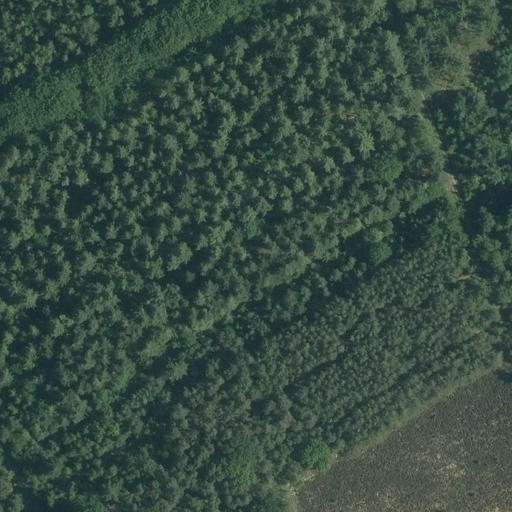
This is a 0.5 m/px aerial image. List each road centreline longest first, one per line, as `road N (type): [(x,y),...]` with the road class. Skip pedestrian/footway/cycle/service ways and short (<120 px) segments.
road 1 (track): [(217,0),(0,119)]
road 2 (track): [(465,219),(390,0)]
road 3 (track): [(511,346),(465,219)]
